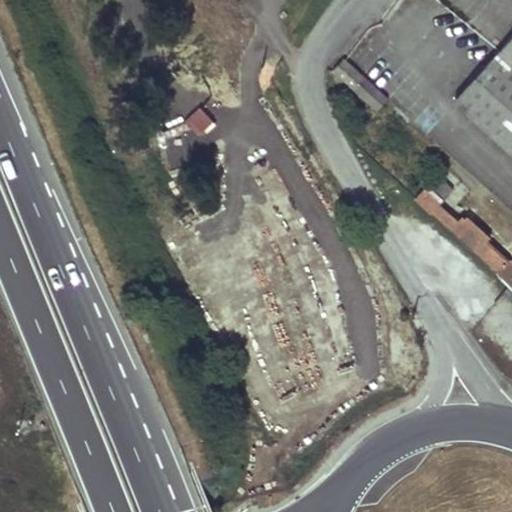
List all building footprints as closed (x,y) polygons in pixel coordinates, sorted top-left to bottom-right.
[(511,39),(500,53),(511,64),(511,39)] [(511,152),(511,64),(500,53),(456,101),(511,152)] [(389,100),(346,60),(334,73),(378,112),(389,100)] [(432,213),(440,205),(426,193),(419,201),(432,213)] [(440,205),(432,213),(464,243),(475,254),(493,270),(505,258),(487,243),(489,239),(466,218),(464,221),(461,218),(458,222),(440,205)] [(508,262),(505,258),(493,270),(511,287),(511,262),(510,261),(508,262)]
